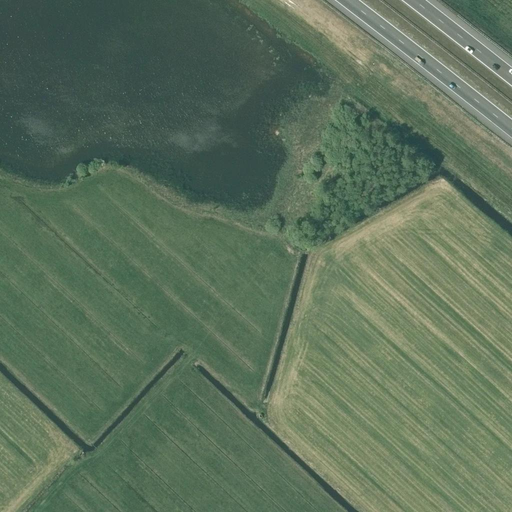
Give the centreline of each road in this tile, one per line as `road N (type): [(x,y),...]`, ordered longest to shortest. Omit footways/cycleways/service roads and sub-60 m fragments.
road 1 (motorway): [(344,0),(511,130)]
road 2 (motorway): [(511,79),(412,0)]
